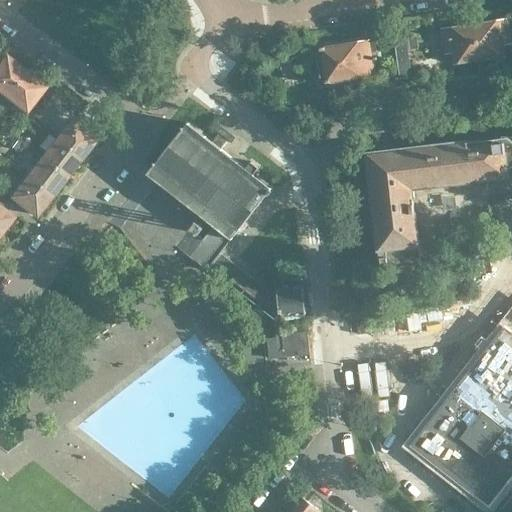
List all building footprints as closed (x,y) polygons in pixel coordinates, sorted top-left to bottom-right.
[(511,43),(511,41),(509,20),(475,25),(480,60),(506,56),(504,45),(511,43)] [(480,60),(475,25),(441,30),(445,54),(453,53),(455,64),(480,60)] [(412,78),(406,35),(395,37),(401,79),(412,78)] [(418,49),(417,37),(409,38),(410,50),(418,49)] [(376,75),(374,61),(378,61),(377,60),(374,40),(321,48),(321,51),(317,52),(318,54),(316,54),(311,65),(312,71),(320,80),(322,80),(322,82),(326,81),(326,84),(375,76),(375,77),(377,76),(376,75)] [(0,90),(7,96),(25,73),(6,58),(0,65),(0,90)] [(26,111),(44,88),(25,73),(7,96),(26,111)] [(80,159),(95,140),(72,121),(56,140),(80,159)] [(271,188),(255,176),(255,175),(260,168),(252,162),(247,170),(239,163),(238,162),(238,163),(222,151),(223,150),(222,150),(221,150),(228,141),(228,140),(232,143),(236,139),(220,126),(216,131),(220,134),(219,134),(212,143),(206,138),(206,137),(205,137),(190,125),(189,124),(188,125),(185,128),(184,129),(184,130),(176,141),(176,140),(175,141),(175,142),(167,152),(166,152),(166,153),(157,164),(156,165),(154,169),(153,168),(153,169),(152,170),(153,170),(161,176),(169,183),(170,184),(170,183),(186,195),(185,196),(186,197),(186,196),(202,208),(202,209),(203,209),(218,221),(209,233),(226,247),(232,240),(233,239),(240,230),(240,229),(242,227),(241,227),(244,223),(245,223),(252,214),(252,213),(258,206),(267,195),(268,194),(270,195),(273,192),(271,191),(272,189),(271,188)] [(421,265),(414,200),(415,200),(413,189),(511,177),(511,137),(375,154),(374,154),(373,154),(372,153),(370,152),(369,153),(370,154),(369,155),(368,156),(367,156),(366,157),(367,158),(368,159),(369,160),(369,161),(369,162),(382,269),(421,265)] [(65,178),(80,159),(56,140),(42,159),(65,178)] [(51,196),(65,178),(42,159),(27,178),(51,196)] [(36,216),(51,196),(27,178),(12,197),(36,216)] [(0,233),(12,218),(0,208),(0,233)] [(306,312),(303,287),(277,290),(277,292),(271,293),(271,292),(270,292),(262,301),(279,315),(306,312)] [(511,320),(414,445),(489,505),(511,476),(511,320)] [(310,354),(309,344),(308,344),(307,334),(308,334),(308,332),(282,335),(284,349),(278,353),(284,357),(310,354)] [(321,511),(301,496),(288,511),(321,511)]
